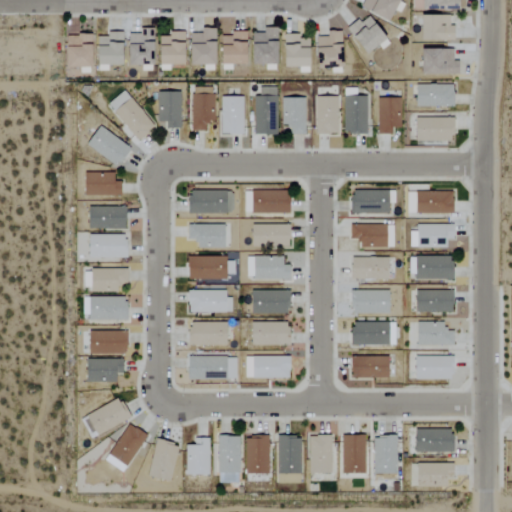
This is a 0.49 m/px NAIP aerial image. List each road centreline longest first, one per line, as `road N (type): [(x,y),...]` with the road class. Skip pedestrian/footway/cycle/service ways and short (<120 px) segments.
road 1 (track): [(0,88),(66,88),(65,487),(0,487)]
road 2 (tertiary): [(494,511),(491,0)]
road 3 (residential): [(164,402),(511,410)]
road 4 (residential): [(165,170),(490,165)]
road 5 (residential): [(326,405),(324,169)]
road 6 (residential): [(164,402),(165,170)]
